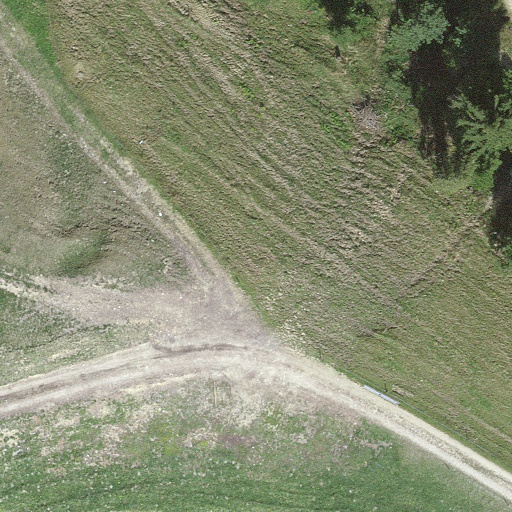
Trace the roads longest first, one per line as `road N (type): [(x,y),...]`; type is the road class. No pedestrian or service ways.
road 1 (track): [(511,489),(313,370),(263,355),(175,356),(0,409)]
road 2 (track): [(0,30),(171,221),(211,278),(225,350)]
